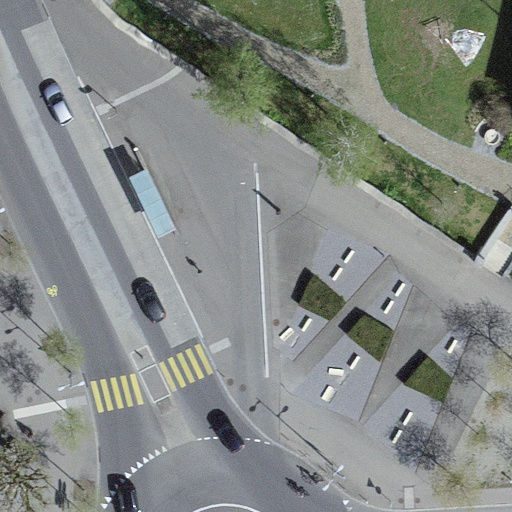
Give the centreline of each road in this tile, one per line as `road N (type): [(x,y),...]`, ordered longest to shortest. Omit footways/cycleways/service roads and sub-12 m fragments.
road 1 (secondary): [(195,474),(0,50)]
road 2 (secondary): [(309,511),(257,475),(195,474)]
